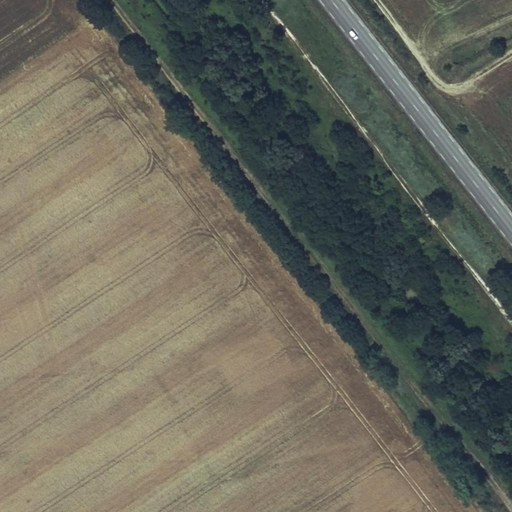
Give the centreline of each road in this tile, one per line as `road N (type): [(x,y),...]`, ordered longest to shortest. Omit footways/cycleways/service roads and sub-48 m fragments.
road 1 (track): [(502,511),(360,319),(126,28)]
road 2 (track): [(511,320),(260,0)]
road 3 (primary): [(511,231),(330,0)]
